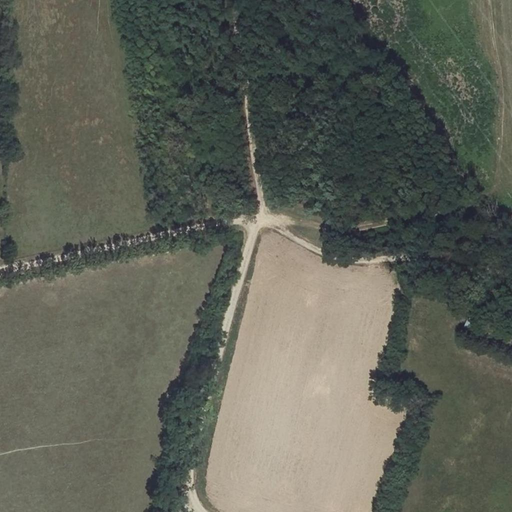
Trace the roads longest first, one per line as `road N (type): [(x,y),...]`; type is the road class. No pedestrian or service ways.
road 1 (track): [(191,500),(190,466),(257,219)]
road 2 (track): [(257,219),(336,255),(462,265),(511,278)]
road 3 (track): [(257,219),(0,271)]
road 4 (track): [(257,219),(341,229),(486,201)]
road 5 (track): [(257,219),(262,203),(230,0)]
